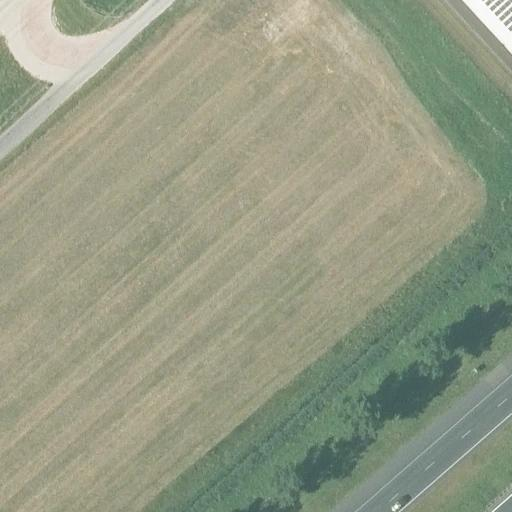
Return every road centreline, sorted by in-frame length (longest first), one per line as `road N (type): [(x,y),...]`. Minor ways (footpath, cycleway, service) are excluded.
road 1 (motorway): [(511,396),(380,511)]
road 2 (tertiary): [(75,83),(166,0)]
